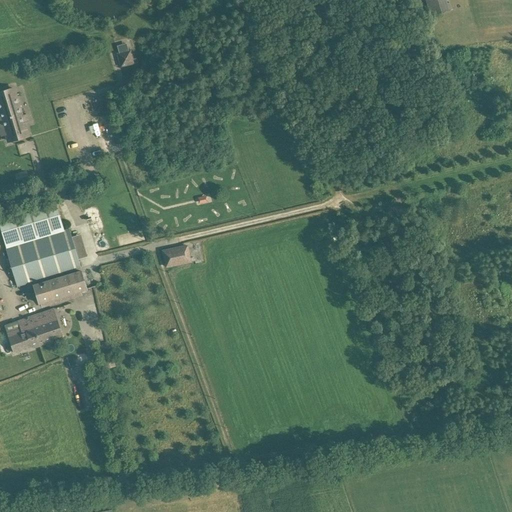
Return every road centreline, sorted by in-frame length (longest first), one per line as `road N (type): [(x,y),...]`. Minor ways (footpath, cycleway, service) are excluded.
road 1 (track): [(234,465),(511,430)]
road 2 (track): [(0,500),(234,465)]
road 3 (track): [(343,199),(154,246)]
road 4 (track): [(343,199),(511,160)]
